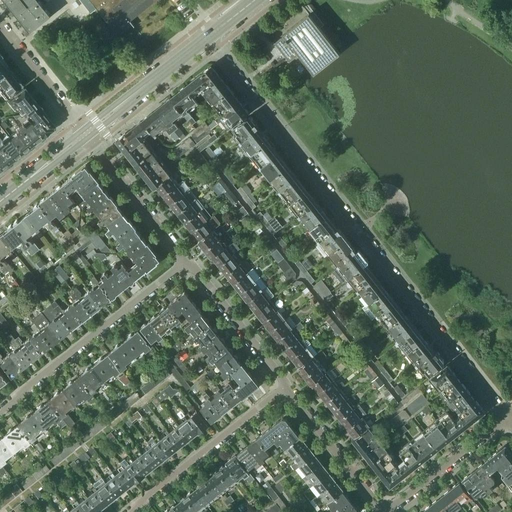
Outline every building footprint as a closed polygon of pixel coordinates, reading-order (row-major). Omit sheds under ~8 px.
[(5,0),(30,31),(51,15),(39,0),(5,0)] [(97,8),(90,0),(80,0),(90,13),(97,8)] [(90,0),(97,8),(111,26),(109,27),(115,35),(131,23),(134,27),(135,26),(130,21),(156,0),(90,0)] [(299,54),(309,67),(314,73),(340,53),(309,13),(283,34),(284,35),(274,43),(289,62),(299,54)] [(0,76),(10,69),(0,56),(0,76)] [(196,78),(203,86),(205,89),(220,78),(213,68),(209,68),(196,78)] [(22,85),(10,69),(0,76),(0,88),(7,97),(22,85)] [(190,92),(192,95),(203,86),(196,78),(187,86),(191,91),(190,92)] [(220,78),(205,89),(204,90),(214,102),(230,90),(220,78)] [(29,112),(36,120),(44,113),(24,86),(8,99),(15,109),(17,107),(23,114),(26,114),(29,112)] [(171,98),(182,112),(192,124),(195,121),(191,116),(192,115),(186,108),(196,100),(192,95),(190,92),(191,91),(187,86),(171,98)] [(230,90),(214,102),(223,114),(239,101),(230,90)] [(157,109),(178,135),(181,133),(177,127),(178,126),(172,119),(182,112),(171,98),(157,109)] [(248,113),(243,106),(239,101),(223,114),(232,126),(248,113)] [(178,135),(157,109),(142,121),(146,126),(147,125),(149,129),(156,137),(166,129),(169,133),(170,132),(174,138),(178,135)] [(44,113),(36,120),(31,123),(41,136),(52,128),(52,123),(44,113)] [(236,134),(242,141),(259,128),(257,126),(253,121),(253,120),(253,119),(253,118),(252,118),(252,117),(251,117),(250,116),(248,117),(247,117),(233,128),(237,133),(236,134)] [(210,129),(218,124),(215,120),(208,126),(209,127),(210,129)] [(18,127),(32,144),(41,136),(31,123),(30,121),(25,126),(23,123),(18,127)] [(132,129),(139,137),(149,129),(147,125),(146,126),(142,121),(132,129)] [(200,134),(205,130),(209,127),(208,126),(206,124),(197,131),(200,134)] [(16,133),(10,138),(21,152),(32,144),(18,127),(14,130),(16,133)] [(259,128),(242,141),(252,154),(267,141),(259,128)] [(118,143),(120,145),(126,152),(141,140),(139,137),(132,129),(119,139),(118,143)] [(200,141),(208,134),(205,130),(200,134),(197,137),(200,141)] [(200,134),(197,131),(191,135),(194,139),(197,137),(200,134)] [(192,141),(189,137),(183,142),(186,146),(189,143),(192,141)] [(0,141),(0,146),(11,160),(21,152),(10,138),(3,143),(1,140),(0,141)] [(126,152),(135,164),(152,151),(142,139),(141,140),(126,152)] [(252,154),(261,166),(277,154),(268,142),(267,141),(252,154)] [(174,149),(177,153),(186,146),(183,142),(174,149)] [(0,166),(1,168),(11,160),(0,146),(0,166)] [(186,146),(177,153),(180,156),(189,149),(186,146)] [(219,146),(213,151),(217,156),(223,151),(219,146)] [(144,176),(161,163),(152,151),(135,164),(144,176)] [(198,153),(195,155),(202,164),(207,161),(200,152),(198,153)] [(265,183),(271,178),(287,166),(277,154),(261,166),(267,173),(261,178),(265,183)] [(154,188),(155,186),(170,175),(161,163),(144,176),(154,188)] [(71,177),(80,189),(95,177),(87,167),(83,166),(71,177)] [(287,166),(271,178),(281,191),(297,179),(287,166)] [(229,172),(225,175),(233,184),(237,181),(229,172)] [(155,186),(163,196),(178,183),(171,174),(170,175),(155,186)] [(61,185),(61,186),(67,193),(70,191),(72,195),(80,189),(71,177),(61,185)] [(104,189),(95,177),(80,189),(90,201),(97,195),(97,194),(104,189)] [(216,182),(224,191),(228,188),(221,178),(216,182)] [(281,191),(291,203),(306,190),(297,179),(281,191)] [(178,183),(163,196),(170,205),(189,189),(183,181),(178,184),(178,183)] [(246,185),(242,188),(247,195),(251,191),(246,185)] [(73,200),(67,193),(61,186),(50,194),(65,213),(70,209),(67,205),(73,200)] [(248,196),(241,188),(240,186),(237,189),(245,199),(248,196)] [(224,191),(231,201),(236,197),(228,188),(224,191)] [(113,201),(104,189),(97,194),(97,195),(90,201),(92,204),(88,207),(91,211),(95,207),(99,212),(113,201)] [(189,189),(170,205),(177,214),(196,198),(189,189)] [(291,203),(300,215),(316,203),(306,190),(291,203)] [(65,213),(50,194),(39,203),(40,204),(51,218),(57,213),(60,217),(65,213)] [(248,196),(253,203),(256,200),(251,194),(248,196)] [(248,196),(245,199),(252,209),(256,206),(252,202),(248,196)] [(196,198),(177,214),(185,223),(204,208),(196,198)] [(88,203),(85,199),(79,204),(82,208),(88,203)] [(105,220),(108,224),(123,212),(113,201),(99,212),(102,217),(98,220),(101,224),(105,220)] [(300,215),(310,228),(326,215),(316,203),(300,215)] [(40,204),(26,214),(37,228),(48,220),(49,221),(49,224),(52,227),(55,224),(51,218),(40,204)] [(248,212),(242,206),(233,214),(238,220),(248,212)] [(204,208),(185,223),(192,232),(211,217),(204,208)] [(264,224),(268,221),(260,211),(256,214),(264,224)] [(132,224),(123,212),(108,224),(111,227),(106,230),(109,234),(113,231),(117,236),(132,224)] [(26,237),(37,228),(26,214),(13,225),(35,251),(38,249),(31,239),(27,238),(26,237)] [(310,228),(320,240),(336,228),(326,215),(310,228)] [(193,235),(198,242),(214,229),(213,228),(218,225),(212,216),(211,217),(192,232),(194,234),(193,235)] [(268,221),(264,224),(272,234),(276,232),(268,221)] [(124,244),(126,247),(134,240),(134,241),(141,236),(132,224),(117,236),(121,240),(117,243),(120,247),(124,244)] [(13,225),(0,235),(11,249),(22,240),(23,241),(23,245),(26,248),(31,254),(35,251),(13,225)] [(56,225),(52,227),(57,234),(60,231),(56,225)] [(83,243),(96,233),(94,230),(90,233),(85,227),(81,230),(86,235),(80,240),(83,243)] [(264,233),(259,227),(256,230),(260,236),(264,233)] [(308,239),(314,234),(309,228),(304,233),(308,239)] [(325,257),(330,253),(347,240),(343,235),(341,235),(340,235),(339,234),(341,232),(338,228),(337,229),(336,228),(320,240),(315,244),(325,257)] [(210,257),(226,245),(214,229),(198,242),(210,257)] [(70,235),(71,234),(69,230),(63,234),(67,239),(71,237),(70,235)] [(83,244),(85,247),(91,242),(96,249),(100,246),(95,240),(99,237),(96,233),(83,244)] [(0,257),(11,249),(0,235),(0,260),(8,270),(10,273),(13,270),(7,262),(5,259),(2,259),(0,257)] [(126,247),(136,259),(151,247),(141,236),(134,241),(134,240),(126,247)] [(284,248),(287,246),(279,236),(276,239),(284,248)] [(75,249),(83,243),(80,240),(75,245),(72,238),(69,241),(72,244),(65,249),(67,252),(74,247),(75,249)] [(347,240),(330,253),(339,265),(355,252),(354,251),(355,251),(353,247),(351,248),(350,247),(350,246),(350,244),(347,240)] [(276,249),(270,241),(265,244),(271,252),(276,249)] [(80,251),(85,247),(83,244),(74,251),(76,254),(80,251)] [(217,262),(219,265),(233,254),(226,245),(210,257),(215,263),(217,262)] [(287,246),(284,248),(291,258),(295,255),(287,246)] [(136,259),(138,262),(145,271),(158,261),(158,257),(151,247),(136,259)] [(88,258),(96,252),(94,249),(86,255),(88,258)] [(278,262),(283,258),(276,249),(271,252),(271,253),(278,262)] [(86,260),(80,251),(76,254),(83,262),(86,260)] [(101,261),(107,257),(105,253),(96,252),(94,255),(96,258),(98,257),(101,261)] [(339,265),(349,277),(365,265),(355,252),(339,265)] [(82,261),(75,253),(72,256),(78,264),(82,261)] [(226,275),(240,263),(233,254),(219,265),(226,275)] [(123,259),(130,267),(133,264),(127,256),(123,259)] [(277,263),(284,272),(290,267),(283,258),(278,262),(277,263)] [(45,265),(48,268),(54,263),(51,260),(45,265)] [(303,272),(306,270),(309,268),(306,264),(303,266),(298,260),(295,263),(303,272)] [(135,279),(145,271),(138,262),(129,271),(135,279)] [(226,275),(233,283),(247,272),(240,263),(226,275)] [(115,271),(112,274),(123,288),(135,279),(129,271),(124,264),(119,268),(115,264),(112,267),(115,271)] [(48,268),(45,265),(39,270),(41,273),(48,268)] [(349,277),(359,290),(375,277),(365,265),(349,277)] [(55,268),(64,280),(68,277),(59,266),(55,268)] [(295,274),(290,267),(284,272),(283,273),(287,280),(289,278),(291,281),(295,279),(295,274)] [(64,280),(55,268),(52,271),(61,282),(64,280)] [(306,270),(303,272),(311,283),(314,280),(306,270)] [(111,298),(123,288),(112,274),(109,276),(105,272),(101,275),(105,279),(100,283),(111,298)] [(233,283),(240,293),(255,281),(247,272),(233,283)] [(89,290),(101,306),(111,298),(100,283),(94,276),(91,279),(94,283),(95,282),(97,284),(89,290)] [(255,281),(240,293),(247,301),(267,286),(260,277),(255,281)] [(375,277),(359,290),(369,302),(385,289),(375,277)] [(23,287),(31,281),(29,278),(21,284),(23,287)] [(21,288),(16,281),(11,284),(15,289),(14,290),(16,292),(21,288)] [(46,289),(39,281),(36,284),(43,292),(46,289)] [(43,292),(36,284),(33,286),(39,294),(40,299),(42,299),(45,296),(42,292),(43,292)] [(247,301),(254,311),(274,295),(267,286),(247,301)] [(323,298),(326,295),(318,286),(315,288),(323,298)] [(91,313),(101,306),(89,290),(81,296),(80,295),(81,293),(78,289),(74,292),(91,313)] [(385,289),(369,302),(362,307),(372,319),(378,314),(394,302),(385,289)] [(69,306),(81,321),(91,313),(74,292),(71,294),(74,299),(76,298),(77,300),(69,306)] [(177,315),(183,310),(193,301),(187,294),(182,293),(170,302),(171,303),(169,305),(177,315)] [(326,295),(323,298),(331,308),(334,305),(329,299),(326,295)] [(318,301),(314,296),(309,300),(313,305),(318,301)] [(27,306),(20,297),(16,300),(23,309),(27,306)] [(72,329),(81,321),(69,306),(62,312),(60,310),(62,309),(55,301),(52,304),(72,329)] [(201,311),(193,301),(183,310),(190,319),(201,311)] [(263,322),(278,310),(270,301),(256,312),(263,322)] [(394,302),(378,314),(388,327),(404,314),(394,302)] [(17,311),(11,303),(6,307),(12,315),(17,311)] [(42,312),(49,321),(62,337),(72,329),(52,304),(42,312)] [(181,320),(177,315),(169,305),(159,313),(171,327),(176,322),(178,324),(179,323),(181,326),(188,321),(185,317),(181,320)] [(319,312),(324,318),(328,314),(323,309),(319,312)] [(270,331),(285,319),(278,310),(263,322),(270,331)] [(343,323),(346,320),(339,310),(335,313),(343,323)] [(9,324),(0,312),(0,327),(2,330),(9,324)] [(159,313),(150,320),(161,334),(167,330),(168,332),(172,329),(171,327),(159,313)] [(195,335),(209,324),(201,313),(182,328),(185,332),(187,329),(189,331),(191,329),(195,335)] [(388,327),(398,339),(414,327),(404,314),(388,327)] [(335,323),(329,315),(324,318),(331,327),(335,323)] [(285,319),(270,331),(277,340),(296,325),(289,316),(285,319)] [(52,345),(62,337),(49,321),(42,327),(40,326),(42,324),(38,320),(35,323),(52,345)] [(163,336),(161,334),(150,320),(140,328),(151,342),(157,337),(159,339),(163,336)] [(277,340),(285,349),(299,338),(295,332),(300,329),(301,331),(305,328),(300,322),(296,325),(277,340)] [(42,352),(52,345),(35,323),(31,326),(35,330),(36,329),(38,330),(30,337),(42,352)] [(203,345),(217,334),(209,324),(195,335),(189,340),(191,343),(196,340),(197,341),(199,339),(203,345)] [(352,324),(347,328),(352,335),(357,331),(352,324)] [(414,327),(398,339),(408,352),(424,339),(414,327)] [(138,329),(124,341),(135,356),(144,348),(146,350),(152,346),(138,329)] [(343,342),(347,339),(342,333),(338,336),(343,342)] [(23,368),(32,360),(15,338),(12,334),(8,337),(12,341),(15,345),(17,344),(18,346),(10,352),(23,368)] [(211,355),(225,344),(217,334),(203,345),(197,349),(199,353),(203,350),(205,351),(207,350),(211,355)] [(42,352),(30,337),(23,342),(21,341),(22,340),(19,335),(15,338),(32,360),(42,352)] [(362,348),(366,345),(358,335),(355,338),(362,348)] [(299,338),(285,349),(292,358),(310,344),(310,343),(306,338),(302,341),(299,338)] [(354,348),(347,339),(343,342),(349,351),(354,348)] [(408,352),(418,364),(433,351),(424,339),(408,352)] [(180,340),(172,346),(175,350),(183,344),(180,340)] [(135,356),(124,341),(109,353),(122,369),(128,364),(127,362),(135,356)] [(370,341),(366,345),(373,353),(377,350),(370,341)] [(171,353),(175,350),(172,346),(169,343),(165,345),(171,353)] [(219,365),(233,354),(225,344),(211,355),(204,360),(207,363),(211,360),(212,361),(215,359),(219,365)] [(310,344),(292,358),(294,361),(293,361),(298,368),(317,353),(310,344)] [(366,345),(362,348),(370,357),(374,354),(373,353),(366,345)] [(317,353),(298,368),(310,383),(326,371),(316,359),(320,356),(321,359),(326,355),(321,349),(317,353)] [(357,355),(353,349),(349,351),(356,360),(361,357),(359,354),(357,355)] [(182,360),(188,355),(184,350),(177,355),(182,360)] [(0,359),(13,375),(23,368),(10,352),(3,358),(1,357),(3,355),(0,351),(0,359)] [(433,351),(418,364),(423,371),(425,370),(429,375),(443,365),(442,364),(443,363),(443,362),(443,361),(443,360),(443,359),(442,359),(442,358),(441,358),(440,358),(439,358),(438,358),(436,357),(439,355),(436,351),(434,353),(433,351)] [(109,353),(94,364),(105,379),(115,372),(116,374),(122,369),(109,353)] [(222,379),(241,364),(233,354),(219,365),(223,370),(221,372),(222,373),(219,376),(221,378),(222,379)] [(378,360),(374,362),(382,372),(385,369),(378,360)] [(105,379),(94,364),(78,377),(92,393),(98,389),(96,387),(105,379)] [(174,374),(178,371),(173,364),(169,367),(174,374)] [(440,389),(457,376),(447,364),(431,377),(440,389)] [(186,374),(190,371),(184,365),(180,368),(186,374)] [(233,373),(240,383),(249,393),(259,385),(243,365),(233,373)] [(377,375),(369,366),(365,370),(363,371),(371,380),(377,375)] [(158,384),(170,375),(165,368),(153,378),(158,384)] [(217,374),(212,368),(207,372),(212,378),(217,374)] [(0,385),(8,379),(0,369),(0,385)] [(385,369),(382,372),(390,382),(393,379),(385,369)] [(179,380),(183,377),(178,371),(174,374),(179,380)] [(318,392),(333,380),(326,371),(310,383),(315,389),(316,389),(318,392)] [(130,380),(126,375),(122,379),(127,383),(130,380)] [(226,387),(221,391),(232,405),(242,398),(234,388),(230,382),(233,380),(230,376),(223,381),(226,384),(224,385),(226,387)] [(457,376),(440,389),(450,400),(466,388),(457,376)] [(78,377),(64,388),(75,403),(85,396),(86,398),(92,393),(78,377)] [(384,384),(378,377),(372,381),(378,389),(384,384)] [(146,394),(158,384),(153,378),(141,388),(146,394)] [(333,380),(318,392),(325,401),(340,389),(346,385),(343,381),(337,385),(333,380)] [(197,382),(193,386),(196,390),(201,387),(197,382)] [(234,388),(242,398),(244,396),(244,397),(249,393),(240,383),(234,388)] [(170,385),(164,389),(169,395),(171,397),(180,390),(173,388),(170,385)] [(397,385),(394,388),(402,397),(405,394),(397,385)] [(216,395),(211,399),(222,413),(232,405),(221,391),(216,386),(213,388),(216,392),(214,393),(216,395)] [(412,392),(415,395),(421,391),(418,387),(412,392)] [(75,403),(64,388),(49,400),(62,417),(69,426),(75,421),(68,413),(66,410),(75,403)] [(475,399),(474,398),(466,388),(450,400),(454,406),(456,404),(461,410),(475,399)] [(164,389),(156,396),(161,401),(169,395),(164,389)] [(340,389),(325,401),(333,410),(348,398),(340,389)] [(123,402),(128,408),(140,398),(135,392),(123,402)] [(409,400),(415,395),(412,392),(406,396),(409,400)] [(211,422),(222,413),(211,399),(206,393),(203,396),(206,400),(204,401),(206,403),(200,408),(211,422)] [(415,406),(426,398),(423,394),(412,402),(415,406)] [(161,401),(156,396),(151,400),(156,405),(161,401)] [(400,401),(403,405),(409,400),(406,396),(400,401)] [(348,398),(333,410),(340,419),(355,407),(348,398)] [(415,406),(418,410),(429,402),(426,398),(415,406)] [(475,399),(461,410),(464,414),(456,420),(462,429),(482,413),(483,409),(475,399)] [(49,400),(34,412),(45,427),(54,419),(56,422),(62,417),(49,400)] [(115,418),(128,408),(123,402),(111,412),(115,418)] [(142,407),(147,412),(151,409),(146,403),(142,407)] [(391,414),(397,410),(394,406),(388,411),(391,414)] [(409,411),(412,414),(418,410),(415,406),(412,409),(409,411)] [(355,407),(340,419),(347,428),(362,416),(366,413),(363,409),(359,413),(355,407)] [(423,418),(429,413),(425,408),(420,413),(423,418)] [(133,414),(138,419),(142,416),(138,410),(133,414)] [(185,416),(198,432),(199,433),(208,426),(196,411),(191,415),(189,413),(185,416)] [(386,419),(391,414),(388,411),(383,415),(386,419)] [(45,427),(34,412),(19,424),(32,441),(37,437),(39,439),(44,434),(41,430),(45,427)] [(437,422),(450,438),(462,429),(456,420),(449,413),(437,422)] [(347,428),(354,437),(369,426),(373,423),(366,414),(363,417),(362,416),(347,428)] [(391,425),(400,418),(397,414),(388,422),(391,425)] [(93,425),(98,431),(110,422),(105,416),(93,425)] [(183,421),(179,425),(189,439),(198,432),(185,416),(181,419),(183,421)] [(125,421),(129,426),(133,423),(129,417),(125,421)] [(282,418),(269,428),(277,438),(292,426),(286,419),(282,418)] [(393,429),(403,421),(400,418),(391,425),(393,429)] [(425,432),(438,448),(450,438),(437,422),(425,432)] [(170,432),(180,446),(189,439),(179,425),(177,423),(172,426),(174,429),(170,432)] [(19,424),(4,436),(15,450),(24,443),(26,445),(32,441),(19,424)] [(115,428),(121,436),(126,432),(120,424),(115,428)] [(85,441),(98,431),(93,425),(80,435),(85,441)] [(277,438),(280,442),(285,448),(300,436),(292,426),(277,438)] [(362,450),(378,437),(369,426),(354,437),(353,438),(362,450)] [(280,442),(277,438),(269,428),(259,437),(267,447),(274,441),(278,445),(280,442)] [(165,436),(160,439),(171,453),(180,446),(170,432),(167,430),(163,433),(165,436)] [(111,432),(107,435),(111,441),(115,437),(111,432)] [(411,443),(424,459),(436,449),(423,433),(411,443)] [(15,450),(4,436),(0,438),(0,461),(2,464),(8,460),(6,457),(15,450)] [(285,448),(292,457),(307,445),(300,436),(285,448)] [(162,460),(171,453),(160,439),(158,437),(154,440),(156,443),(152,446),(162,460)] [(371,462),(388,449),(378,437),(362,450),(371,462)] [(257,438),(247,446),(261,463),(265,459),(263,457),(269,452),(265,448),(257,438)] [(63,449),(67,455),(80,445),(75,439),(63,449)] [(44,448),(38,441),(34,444),(40,451),(44,448)] [(405,459),(412,468),(424,459),(411,443),(400,452),(405,459)] [(148,450),(143,453),(154,467),(162,460),(152,446),(150,444),(146,447),(148,450)] [(292,457),(299,466),(314,454),(307,445),(292,457)] [(93,455),(97,452),(92,446),(88,450),(93,455)] [(256,466),(261,463),(247,446),(237,454),(249,469),(255,464),(256,466)] [(491,456),(498,465),(501,468),(511,458),(511,454),(507,448),(503,447),(491,456)] [(55,465),(67,455),(63,449),(50,459),(55,465)] [(371,462),(381,474),(395,463),(390,456),(392,455),(388,449),(371,462)] [(139,457),(134,460),(145,475),(154,467),(143,453),(141,451),(137,454),(139,457)] [(85,453),(80,457),(85,463),(89,459),(85,453)] [(307,475),(321,463),(314,454),(299,466),(307,475)] [(236,456),(226,464),(238,479),(243,474),(245,477),(249,473),(236,456)] [(491,456),(482,464),(489,472),(490,471),(495,476),(498,474),(493,468),(498,465),(491,456)] [(120,463),(122,465),(124,468),(136,483),(145,475),(134,460),(132,458),(127,461),(125,459),(120,463)] [(503,474),(509,481),(511,478),(511,458),(501,468),(505,473),(503,474)] [(395,463),(381,474),(388,484),(392,484),(412,468),(405,459),(397,466),(395,463)] [(76,461),(72,464),(76,470),(80,466),(76,461)] [(32,473),(37,479),(49,469),(45,463),(32,473)] [(307,475),(314,484),(328,472),(321,463),(307,475)] [(238,479),(226,464),(210,477),(222,491),(238,479)] [(472,472),(488,492),(492,489),(489,485),(494,481),(494,479),(489,472),(482,464),(472,472)] [(115,475),(126,489),(135,482),(136,483),(124,468),(122,465),(118,468),(120,471),(115,475)] [(67,468),(62,471),(67,477),(72,473),(67,468)] [(276,481),(283,475),(281,472),(273,478),(276,481)] [(314,484),(321,493),(336,482),(328,472),(314,484)] [(481,492),(484,496),(488,492),(472,472),(462,480),(475,496),(481,492)] [(25,489),(37,479),(32,473),(20,483),(25,489)] [(111,479),(106,482),(117,496),(126,489),(115,475),(113,473),(109,476),(111,479)] [(58,475),(53,478),(58,485),(62,481),(58,475)] [(260,486),(253,476),(249,479),(256,489),(260,486)] [(194,490),(206,504),(222,491),(210,477),(194,490)] [(95,487),(108,503),(117,496),(106,482),(102,478),(94,485),(95,487)] [(277,483),(280,487),(283,490),(286,488),(280,481),(277,483)] [(49,482),(44,485),(48,492),(53,488),(49,482)] [(321,493),(328,502),(343,490),(336,482),(321,493)] [(11,490),(15,496),(22,490),(17,483),(14,485),(15,487),(11,490)] [(460,483),(450,491),(462,505),(467,500),(472,507),(476,504),(460,483)] [(265,489),(269,494),(274,490),(270,485),(266,489),(265,489)] [(93,493),(88,496),(99,510),(108,503),(95,487),(91,490),(93,493)] [(44,495),(39,489),(35,493),(39,498),(44,495)] [(285,492),(292,501),(296,498),(289,489),(285,492)] [(11,490),(2,497),(7,503),(15,496),(11,490)] [(194,490),(178,503),(185,511),(195,511),(206,504),(194,490)] [(279,497),(274,490),(269,494),(274,501),(279,497)] [(333,508),(335,511),(336,511),(351,500),(343,490),(328,502),(333,508)] [(450,491),(441,498),(451,511),(458,511),(456,509),(462,505),(450,491)] [(96,511),(99,510),(88,496),(86,494),(82,497),(84,499),(79,503),(86,511),(96,511)] [(267,494),(262,499),(266,504),(271,499),(267,494)] [(314,506),(317,504),(309,494),(306,497),(314,506)] [(297,507),(306,500),(303,495),(293,503),(297,507)] [(31,496),(26,499),(31,505),(35,502),(31,496)] [(279,497),(274,501),(276,503),(280,507),(284,503),(279,497)] [(451,511),(441,498),(431,506),(436,511),(451,511)] [(351,500),(336,511),(356,511),(357,508),(351,500)] [(86,511),(79,503),(77,501),(73,504),(75,507),(70,511),(71,511),(86,511)] [(185,511),(178,503),(166,511),(185,511)] [(277,511),(281,509),(280,507),(276,503),(266,511),(277,511)] [(288,508),(284,503),(280,507),(281,509),(283,511),(288,508),(290,511),(295,511),(298,510),(293,504),(288,508)]
